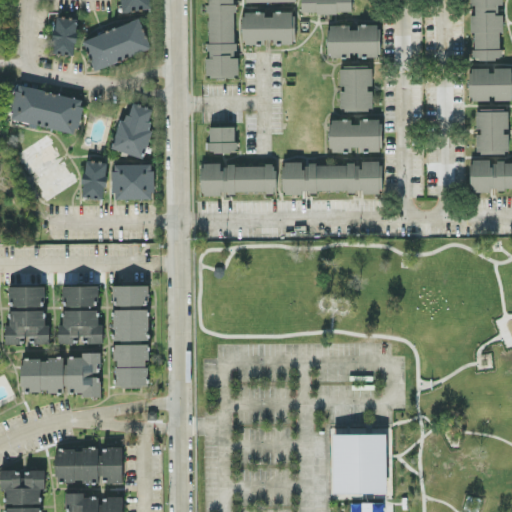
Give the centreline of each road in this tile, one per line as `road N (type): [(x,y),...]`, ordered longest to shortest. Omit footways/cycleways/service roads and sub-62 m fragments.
road 1 (residential): [(186,511),(185,218)]
road 2 (residential): [(185,218),(183,0)]
